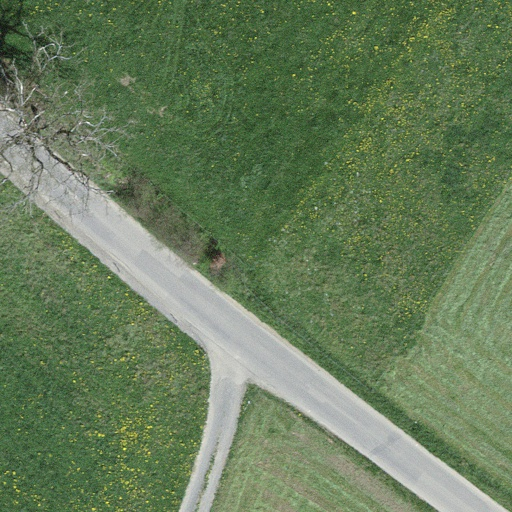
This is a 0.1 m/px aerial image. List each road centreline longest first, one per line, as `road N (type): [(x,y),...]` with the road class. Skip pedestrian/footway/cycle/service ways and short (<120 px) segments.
road 1 (unclassified): [(0,131),(232,332),(472,511)]
road 2 (track): [(193,511),(218,440),(232,332)]
